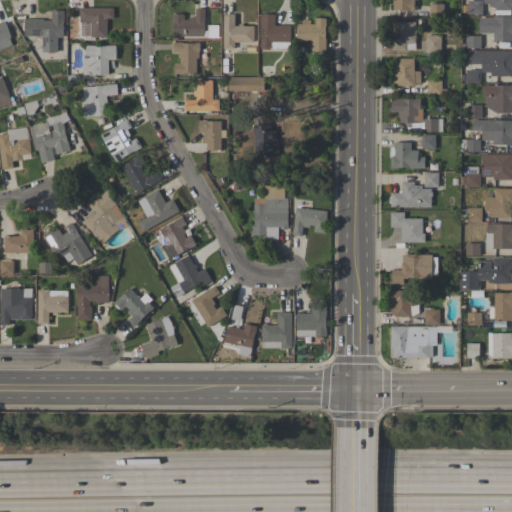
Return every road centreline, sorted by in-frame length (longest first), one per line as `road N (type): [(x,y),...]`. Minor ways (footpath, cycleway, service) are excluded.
road 1 (motorway): [(511,478),(80,475)]
road 2 (residential): [(249,277),(145,81),(146,0)]
road 3 (secondary): [(359,293),(355,0)]
road 4 (secondary): [(0,390),(227,392)]
road 5 (secondary): [(227,392),(356,391)]
